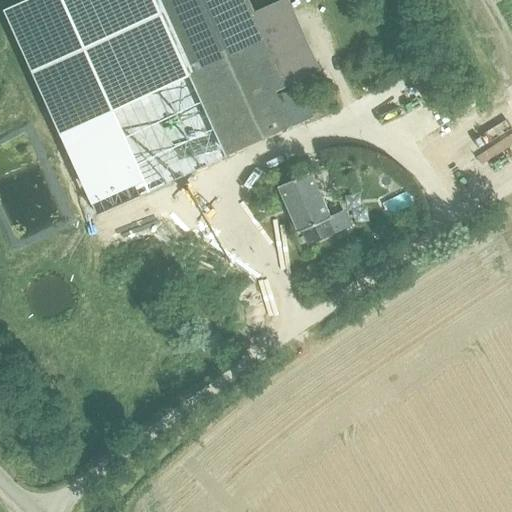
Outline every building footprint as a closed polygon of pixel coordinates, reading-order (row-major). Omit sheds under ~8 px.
[(35,0),(6,13),(15,33),(23,51),(31,69),(49,108),(154,61),(126,0),(35,0)] [(155,0),(126,0),(154,61),(49,108),(60,135),(189,76),(187,72),(176,46),(155,0)] [(318,71),(287,0),(282,0),(250,14),(250,13),(243,0),(155,0),(176,46),(187,72),(189,76),(225,153),(288,125),(273,91),(282,87),(318,71)] [(189,79),(119,110),(119,111),(120,112),(152,185),(222,155),(189,79)] [(312,117),(298,87),(279,96),(293,126),(312,117)] [(383,108),(399,101),(396,93),(379,100),(383,108)] [(303,229),(309,243),(348,225),(341,210),(329,216),(309,172),(277,187),(296,232),(303,229)] [(408,190),(384,205),(392,218),(416,203),(408,190)]
